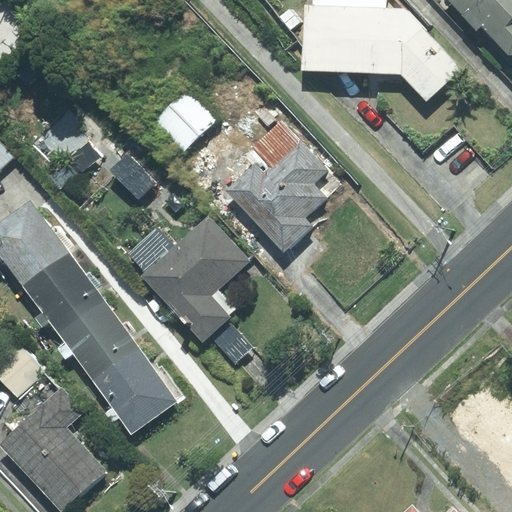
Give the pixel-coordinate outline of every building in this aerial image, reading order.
[(467,73),(411,10),(395,10),(394,0),(320,0),(320,9),(313,9),(311,76),(409,79),(431,104),(467,73)] [(511,0),(460,0),(454,5),(484,37),(488,34),(511,59),(511,0)] [(233,138),(191,90),(154,121),(196,169),(233,138)] [(230,191),(287,254),(317,227),(311,221),(333,201),(319,186),(332,174),(284,121),(246,156),(256,167),(230,191)] [(0,265),(4,271),(12,266),(45,313),(39,317),(49,330),(57,324),(71,343),(62,350),(71,362),(80,356),(117,409),(108,415),(115,426),(124,419),(136,437),(181,406),(39,203),(0,230),(0,241),(5,249),(0,252),(0,265)] [(220,294),(255,261),(215,218),(149,278),(211,345),(241,317),(220,294)] [(51,372),(23,344),(0,366),(0,377),(22,400),(51,372)] [(64,511),(69,511),(112,469),(73,429),(90,412),(64,387),(2,449),(64,511)]
